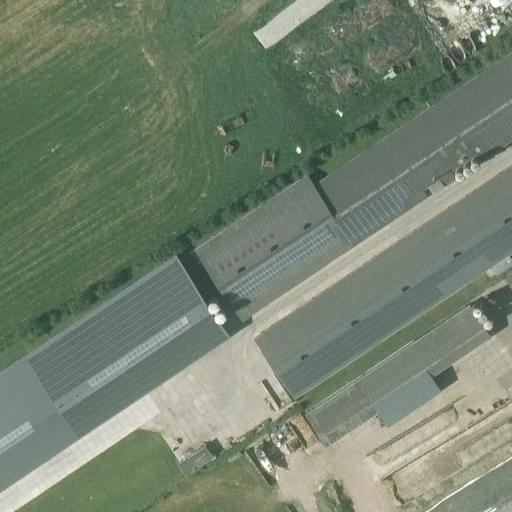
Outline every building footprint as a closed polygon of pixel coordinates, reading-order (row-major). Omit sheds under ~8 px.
[(196,250),(242,319),(456,176),(451,169),(476,153),(480,159),(511,138),(511,53),(315,186),(308,175),(196,250)] [(511,164),(254,337),(294,397),(511,251),(511,164)] [(78,436),(142,393),(177,369),(228,335),(219,322),(182,267),(175,256),(174,257),(124,291),(121,292),(26,358),(50,394),(37,403),(55,430),(68,421),(78,436)] [(305,406),(324,436),(489,330),(470,300),(305,406)] [(435,414),(356,457),(369,481),(448,438),(435,414)] [(511,511),(511,500),(489,511),(511,511)]
